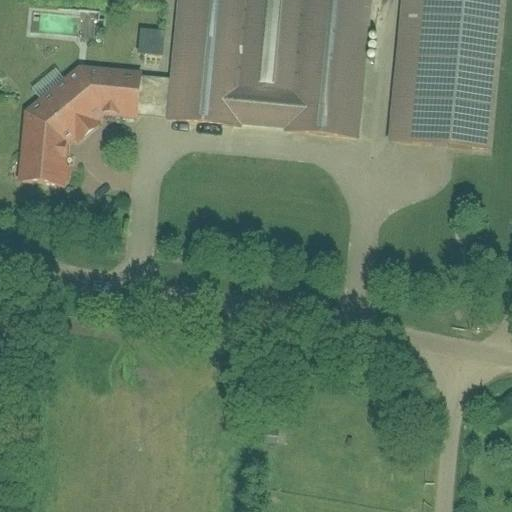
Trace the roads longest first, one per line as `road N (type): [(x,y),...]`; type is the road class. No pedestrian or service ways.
road 1 (unclassified): [(0,260),(457,351)]
road 2 (unclassified): [(457,351),(443,511)]
